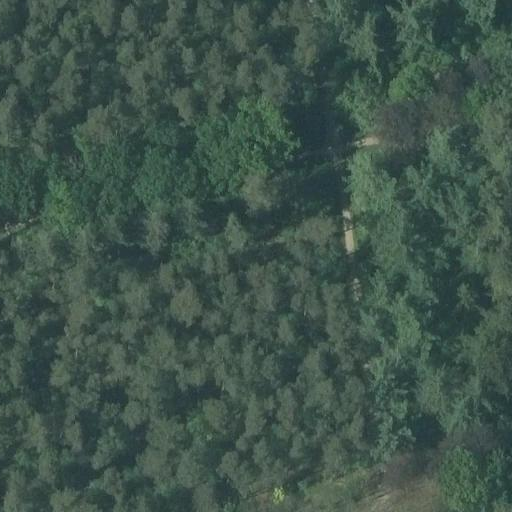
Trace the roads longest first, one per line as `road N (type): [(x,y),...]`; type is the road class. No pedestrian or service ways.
road 1 (track): [(0,216),(325,143),(511,88)]
road 2 (track): [(381,511),(299,0)]
